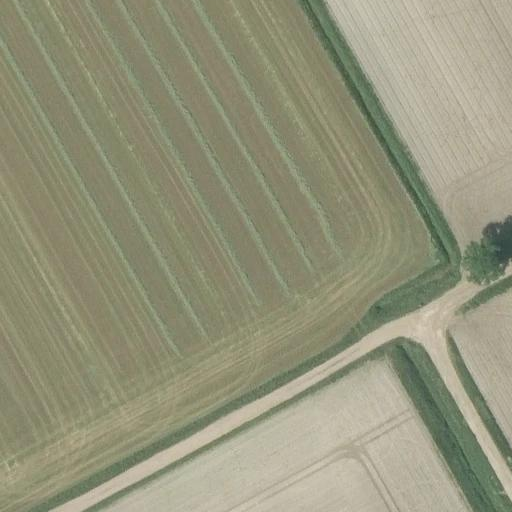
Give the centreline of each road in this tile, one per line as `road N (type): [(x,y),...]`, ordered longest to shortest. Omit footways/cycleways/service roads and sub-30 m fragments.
road 1 (track): [(423,321),(74,511)]
road 2 (track): [(423,321),(511,493)]
